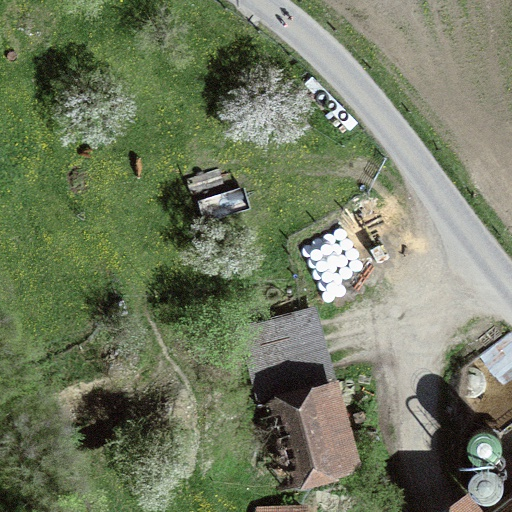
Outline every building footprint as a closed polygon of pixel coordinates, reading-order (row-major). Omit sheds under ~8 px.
[(261,392),(324,375),(307,315),(245,332),(261,392)] [(511,334),(489,352),(508,376),(511,372),(511,334)] [(511,401),(511,425),(496,436),(511,460),(511,377),(501,385),(511,401)] [(273,413),(289,470),(338,456),(322,399),(273,413)] [(478,511),(469,500),(453,511),(478,511)]
